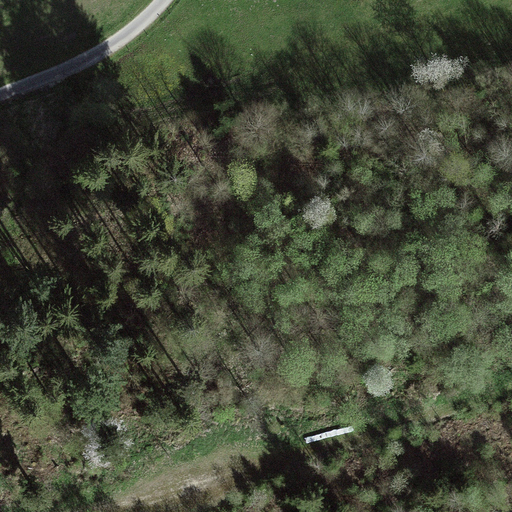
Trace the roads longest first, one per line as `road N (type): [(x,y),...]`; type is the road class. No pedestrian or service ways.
road 1 (track): [(511,399),(86,511)]
road 2 (track): [(0,104),(126,49),(172,0)]
